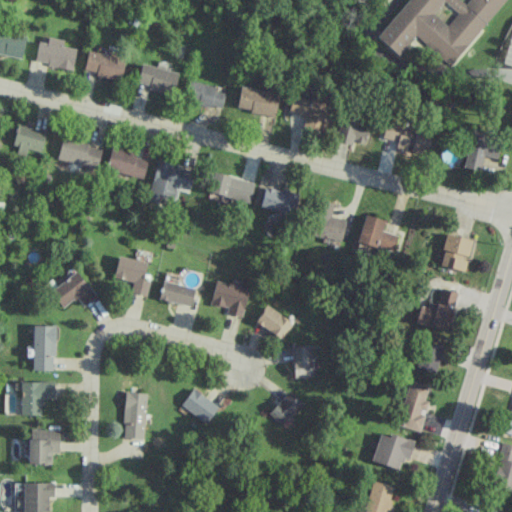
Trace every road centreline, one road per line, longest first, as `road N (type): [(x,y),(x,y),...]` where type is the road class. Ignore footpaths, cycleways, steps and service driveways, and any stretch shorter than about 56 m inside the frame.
road 1 (residential): [(511,213),(0,86)]
road 2 (residential): [(89,511),(90,353),(103,331),(130,324),(244,362)]
road 3 (tertiary): [(430,511),(511,235)]
